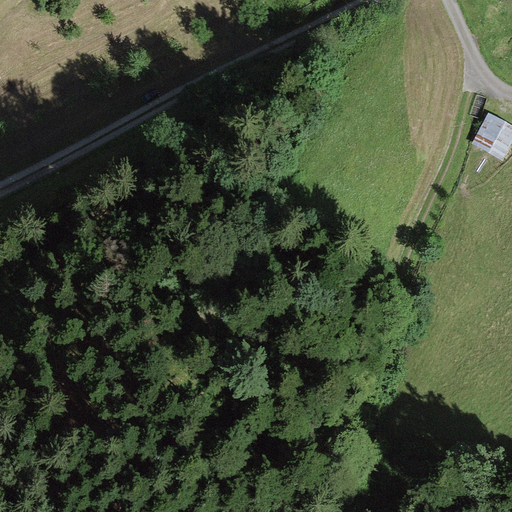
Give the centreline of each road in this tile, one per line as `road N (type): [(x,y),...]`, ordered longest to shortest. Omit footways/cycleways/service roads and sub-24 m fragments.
road 1 (track): [(334,511),(397,277),(458,140),(480,54)]
road 2 (track): [(0,199),(384,0)]
